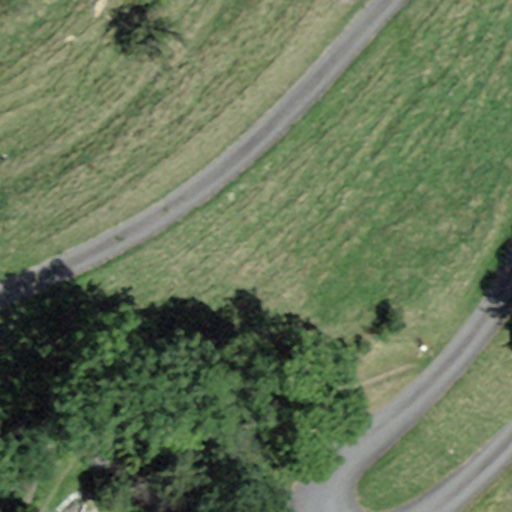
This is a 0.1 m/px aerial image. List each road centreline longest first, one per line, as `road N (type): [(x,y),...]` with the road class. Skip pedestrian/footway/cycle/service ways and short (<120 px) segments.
road 1 (residential): [(404,0),(210,195),(170,225),(0,303)]
road 2 (residential): [(328,511),(339,486),(447,369),(511,280)]
